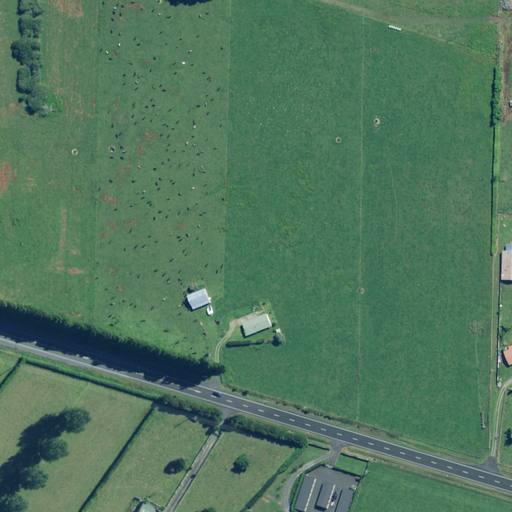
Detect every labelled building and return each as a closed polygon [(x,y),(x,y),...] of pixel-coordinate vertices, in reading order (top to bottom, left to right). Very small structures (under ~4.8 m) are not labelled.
[(511,245),(508,245),(508,252),(504,251),(503,280),(511,280),(511,245)] [(211,303),(206,290),(189,296),(194,310),(211,303)] [(273,327),(268,314),(243,324),(248,336),(273,327)] [(305,511),(316,480),(307,477),(296,509),(304,511),(305,511)] [(326,482),(318,506),(328,509),(336,486),(326,482)] [(348,511),(355,492),(346,488),(337,511),(348,511)] [(136,511),(156,511),(142,503),(136,511)]
